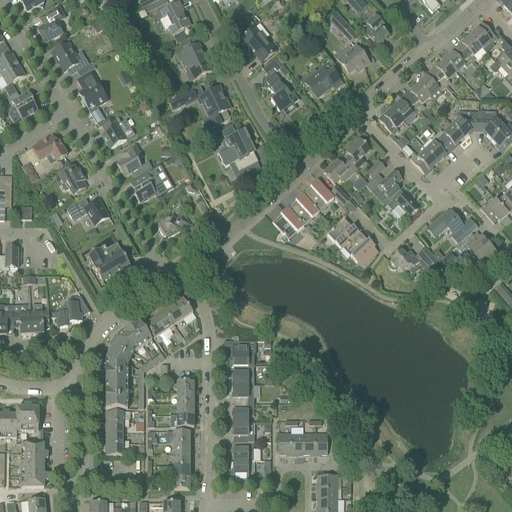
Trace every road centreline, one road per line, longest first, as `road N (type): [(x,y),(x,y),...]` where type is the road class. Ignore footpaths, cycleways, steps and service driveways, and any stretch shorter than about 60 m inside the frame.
road 1 (residential): [(204,504),(209,324),(191,286),(173,276)]
road 2 (residential): [(304,168),(250,101),(201,0)]
road 3 (residential): [(173,276),(67,119)]
road 4 (residential): [(173,276),(304,168)]
road 5 (residential): [(68,511),(68,488),(83,472),(84,396),(71,379)]
road 6 (residential): [(352,213),(388,250),(438,206),(427,193)]
road 7 (residential): [(67,119),(0,2)]
